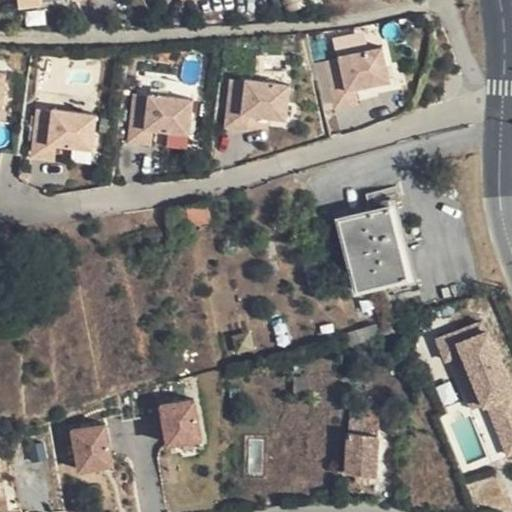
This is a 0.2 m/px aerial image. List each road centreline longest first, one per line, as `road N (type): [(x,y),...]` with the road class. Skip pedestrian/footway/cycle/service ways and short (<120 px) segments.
road 1 (residential): [(501,102),(466,64),(448,14),(436,5),(319,25),(0,34)]
road 2 (residential): [(501,102),(196,190),(0,211)]
road 3 (secondary): [(501,102),(502,223),(511,255)]
